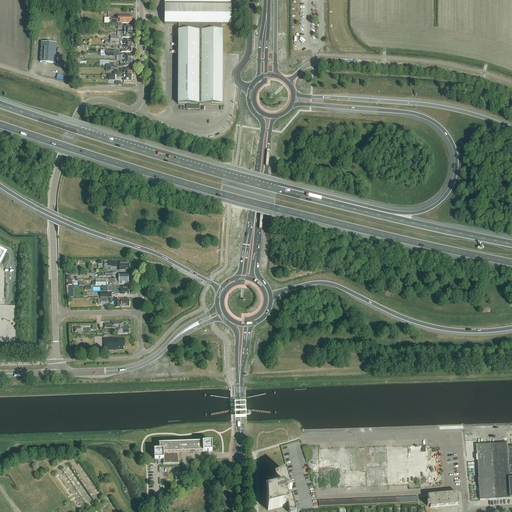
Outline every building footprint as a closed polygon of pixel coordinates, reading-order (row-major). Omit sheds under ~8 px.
[(164,0),(165,24),(176,24),(179,24),(178,32),(178,103),(178,104),(187,105),(187,109),(199,110),(199,105),(222,105),(222,32),(222,25),(223,25),(231,25),(231,0),(164,0)] [(124,29),(124,32),(132,32),(132,26),(121,26),(121,23),(118,23),(118,27),(120,27),(120,29),(124,29)] [(41,42),(40,62),(55,63),(57,43),(41,42)] [(125,269),(129,269),(129,263),(125,263),(125,262),(120,262),(120,263),(117,263),(117,262),(113,262),(113,261),(109,261),(109,266),(112,266),(112,267),(117,267),(117,266),(120,266),(120,270),(125,270),(125,269)] [(129,300),(120,300),(115,300),(115,308),(120,308),(120,306),(121,306),(121,307),(129,307),(129,300)] [(111,324),(104,325),(104,329),(113,329),(113,328),(118,328),(118,334),(129,334),(129,332),(130,332),(130,328),(129,328),(129,326),(123,326),(123,322),(111,322),(111,324)] [(125,347),(124,338),(117,339),(117,338),(104,339),(104,351),(123,350),(123,347),(125,347)] [(178,464),(178,459),(178,454),(212,452),(212,443),(207,443),(159,444),(159,450),(154,450),(155,460),(164,459),(164,464),(163,464),(163,465),(179,464),(178,464)] [(508,444),(477,445),(480,501),(511,499),(511,446),(508,447),(508,444)] [(288,495),(291,494),(290,491),(287,492),(286,493),(285,491),(290,490),(286,472),(274,478),(276,484),(267,486),(268,511),(288,506),(289,511),(295,511),(294,503),(293,504),(292,500),(293,500),(292,495),(287,496),(286,495),(288,495)] [(457,494),(429,497),(429,502),(427,502),(427,506),(428,506),(429,506),(430,506),(430,508),(458,505),(457,494)]
